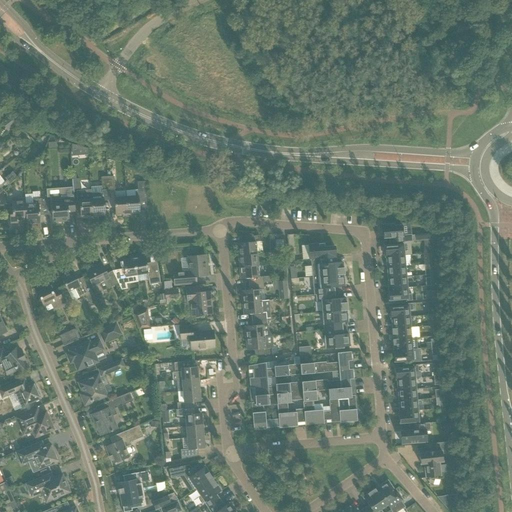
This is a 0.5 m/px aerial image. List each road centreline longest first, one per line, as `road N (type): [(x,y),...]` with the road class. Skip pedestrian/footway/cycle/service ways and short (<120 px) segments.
road 1 (residential): [(382,436),(362,232),(235,222),(217,228)]
road 2 (secondary): [(474,174),(493,212),(511,474)]
road 3 (residential): [(99,511),(79,438),(13,277)]
road 4 (tertiary): [(329,154),(282,154),(197,137),(101,93)]
road 5 (residential): [(232,454),(224,388),(233,361),(217,228)]
road 6 (residential): [(232,454),(382,436)]
road 7 (tertiary): [(478,149),(329,154)]
road 8 (tertiary): [(329,154),(474,174)]
road 9 (unclassified): [(101,93),(145,30),(200,0)]
road 10 (residential): [(217,228),(80,242)]
